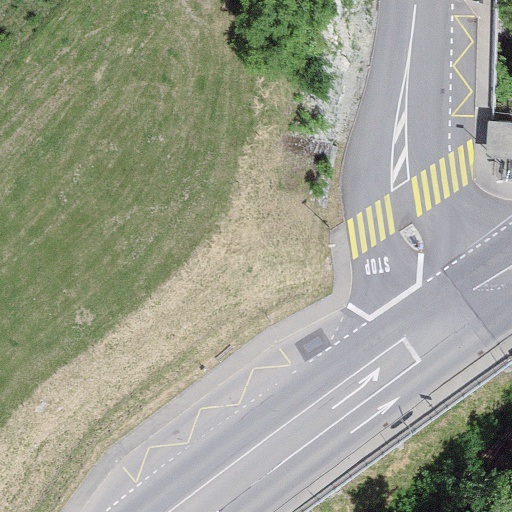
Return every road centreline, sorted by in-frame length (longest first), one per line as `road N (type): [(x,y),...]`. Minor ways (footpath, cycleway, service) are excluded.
road 1 (unclassified): [(452,318),(404,205),(408,0)]
road 2 (secondary): [(196,511),(452,318)]
